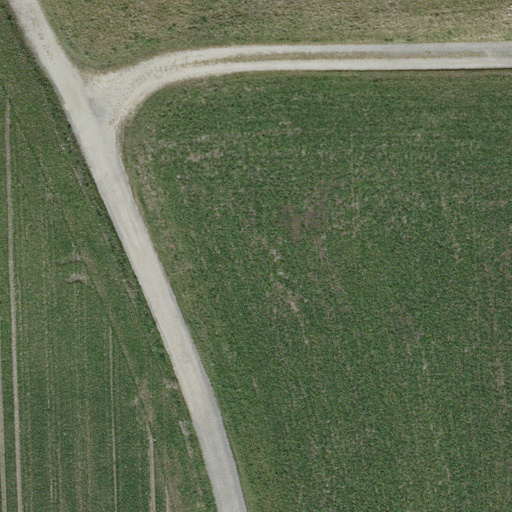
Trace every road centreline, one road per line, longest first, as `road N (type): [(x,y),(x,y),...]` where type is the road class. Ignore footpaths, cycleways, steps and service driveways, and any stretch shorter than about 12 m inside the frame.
road 1 (track): [(233,511),(182,346),(26,0)]
road 2 (track): [(77,103),(159,72),(215,62),(511,54)]
